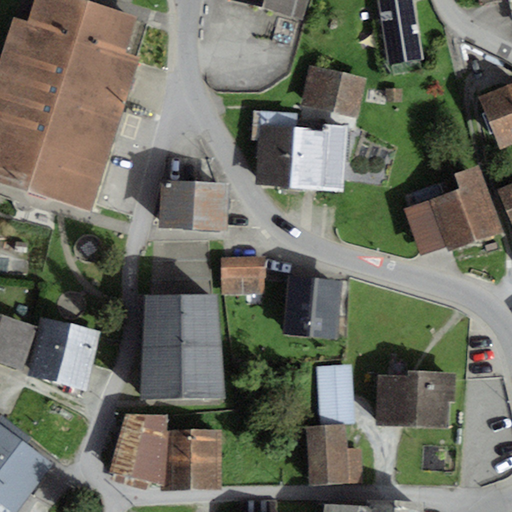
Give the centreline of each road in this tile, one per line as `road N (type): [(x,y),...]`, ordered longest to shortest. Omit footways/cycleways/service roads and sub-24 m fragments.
road 1 (residential): [(110,498),(96,483),(93,448),(128,350),(140,225),(187,92)]
road 2 (tertiary): [(496,311),(460,289),(295,239),(252,193),(187,92)]
road 3 (residential): [(488,507),(386,495),(110,498)]
road 4 (residential): [(461,70),(502,235),(496,311)]
